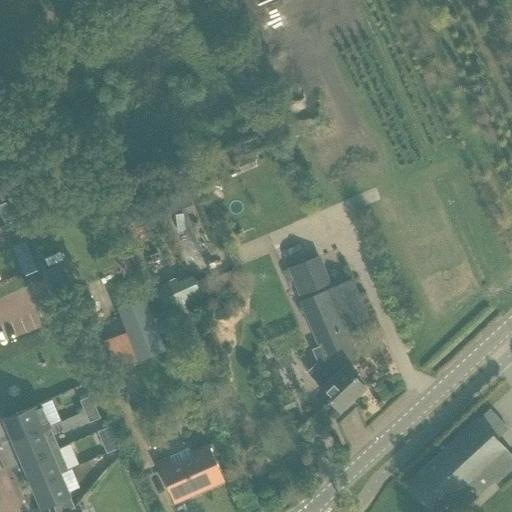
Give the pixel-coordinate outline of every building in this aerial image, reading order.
[(0,200),(13,195),(5,173),(0,174),(0,200)] [(10,199),(0,203),(0,212),(5,226),(19,220),(10,199)] [(21,231),(5,237),(10,248),(12,247),(25,241),(21,231)] [(25,241),(12,247),(19,263),(32,257),(25,241)] [(125,254),(114,258),(120,271),(130,267),(125,254)] [(286,268),(297,296),(329,283),(318,256),(288,268),(286,268)] [(338,314),(344,329),(367,319),(359,300),(350,280),(327,290),(338,314)] [(102,341),(114,370),(163,351),(136,284),(109,294),(125,333),(102,341)] [(310,326),(338,314),(327,290),(299,301),(310,326)] [(351,344),(344,329),(316,340),(323,356),(321,359),(335,375),(319,390),(339,411),(364,387),(345,367),(355,358),(349,345),(351,344)] [(95,407),(90,396),(79,401),(84,411),(95,407)] [(49,426),(40,404),(3,419),(13,442),(49,426)] [(99,417),(95,407),(84,411),(88,422),(99,417)] [(462,511),(451,500),(482,471),(494,484),(511,467),(511,455),(506,449),(497,439),(507,430),(488,410),(478,419),(478,418),(406,485),(430,511),(462,511)] [(59,448),(49,426),(13,442),(22,464),(59,448)] [(119,448),(113,433),(100,439),(106,454),(119,448)] [(156,463),(174,503),(224,481),(208,445),(191,453),(194,460),(174,468),(169,457),(156,463)] [(68,470),(59,448),(22,464),(31,486),(60,474),(68,470)] [(69,496),(60,474),(31,486),(41,508),(52,503),(55,511),(69,511),(74,506),(69,496)]
